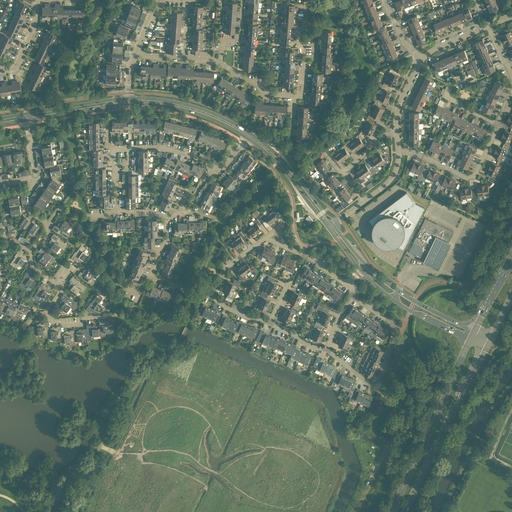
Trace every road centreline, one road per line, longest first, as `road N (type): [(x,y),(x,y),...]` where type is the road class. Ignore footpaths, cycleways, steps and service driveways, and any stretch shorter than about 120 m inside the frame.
road 1 (secondary): [(470,339),(391,511)]
road 2 (secondary): [(404,511),(489,342)]
road 3 (residential): [(352,295),(394,324),(376,385),(326,350)]
road 4 (residential): [(269,322),(209,296),(223,270),(265,238)]
road 5 (residential): [(399,151),(472,176),(497,125)]
road 6 (tertiary): [(129,101),(179,105),(248,136)]
road 7 (tertiary): [(248,136),(289,172),(331,227)]
